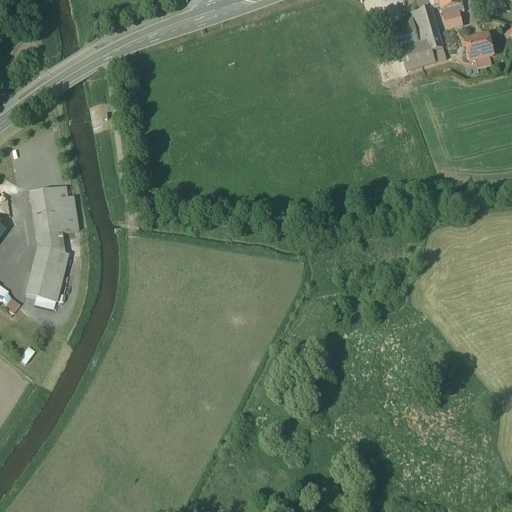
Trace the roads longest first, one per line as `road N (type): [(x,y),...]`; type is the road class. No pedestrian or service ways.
road 1 (primary): [(215,7),(141,34),(94,62)]
road 2 (primary): [(94,62),(219,20)]
